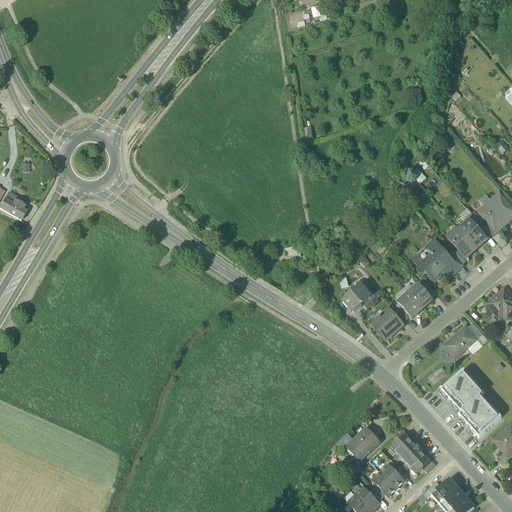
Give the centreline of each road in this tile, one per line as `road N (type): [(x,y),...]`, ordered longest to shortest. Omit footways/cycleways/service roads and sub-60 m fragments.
road 1 (track): [(125,156),(254,0)]
road 2 (secondary): [(386,376),(219,267)]
road 3 (primary): [(110,143),(219,0)]
road 4 (primary): [(204,0),(89,135)]
road 5 (residential): [(386,376),(508,266)]
road 6 (primary): [(0,322),(81,188)]
road 7 (secondary): [(96,189),(219,267)]
road 8 (secondary): [(219,267),(114,175)]
road 9 (primary): [(67,176),(0,291)]
